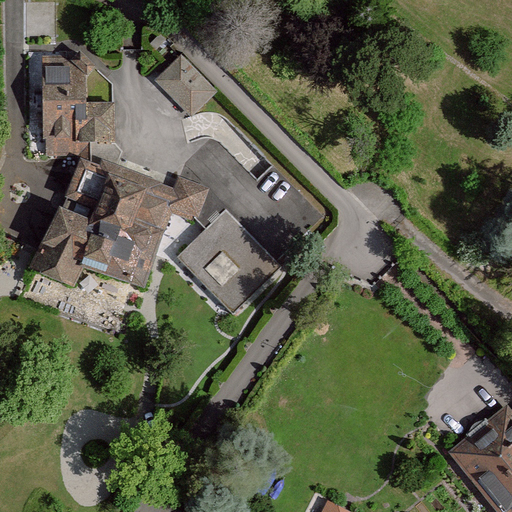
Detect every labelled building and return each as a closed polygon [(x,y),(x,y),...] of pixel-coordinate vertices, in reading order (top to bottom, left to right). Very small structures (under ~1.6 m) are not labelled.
[(87,51),(36,55),(37,148),(113,142),(119,79),(87,51)] [(160,78),(195,116),(222,91),(187,53),(160,78)] [(171,183),(88,150),(41,269),(129,304),(169,205),(198,216),(211,183),(181,171),(171,183)] [(511,511),(511,403),(450,452),(496,511),(511,511)] [(359,511),(330,499),(324,511),(359,511)]
